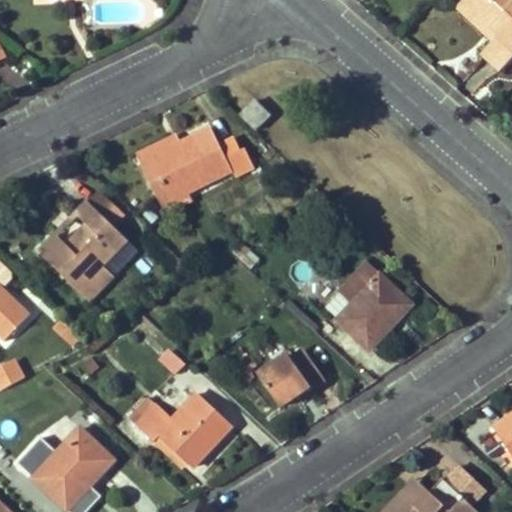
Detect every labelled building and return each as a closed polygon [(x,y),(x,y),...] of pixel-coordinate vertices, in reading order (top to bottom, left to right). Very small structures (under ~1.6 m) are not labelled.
[(500,32),(465,0),(462,0),(456,7),(492,41),(500,32)] [(511,0),(465,0),(500,32),(492,41),(485,48),(505,67),(511,59),(511,0)] [(242,114),(256,128),(268,115),(254,102),(242,114)] [(180,144),(141,163),(162,204),(189,191),(233,170),(236,177),(255,168),(246,148),(241,150),(236,138),(221,145),(213,129),(180,144)] [(141,163),(180,144),(177,138),(138,157),(141,163)] [(99,190),(88,201),(114,226),(124,215),(99,190)] [(189,191),(162,204),(165,211),(192,198),(189,191)] [(87,223),(66,245),(55,234),(40,250),(90,299),(114,274),(102,263),(126,239),(114,226),(88,201),(76,213),(87,223)] [(102,263),(114,274),(138,250),(126,239),(102,263)] [(0,335),(5,340),(30,313),(0,284),(8,276),(8,268),(0,260),(0,335)] [(394,324),(388,318),(406,299),(368,264),(343,291),(355,303),(339,320),(369,350),(394,324)] [(355,303),(343,291),(326,308),(339,320),(355,303)] [(388,318),(394,324),(412,305),(406,299),(388,318)] [(55,328),(69,342),(77,333),(63,320),(55,328)] [(167,348),(157,360),(175,375),(185,363),(167,348)] [(259,375),(281,406),(298,394),(300,396),(326,377),(306,350),(292,359),(289,354),(259,375)] [(0,365),(0,391),(26,376),(14,357),(0,365)] [(160,437),(185,461),(193,468),(232,425),(199,395),(174,422),(157,405),(137,427),(155,443),(160,437)] [(511,414),(494,427),(511,453),(511,414)] [(83,483),(88,487),(114,460),(81,427),(34,478),(63,505),(83,483)] [(155,443),(180,466),(185,461),(160,437),(155,443)] [(422,499),(408,486),(384,511),(478,511),(472,505),(486,490),(460,466),(445,481),(442,478),(429,491),(422,499)] [(422,499),(429,491),(416,479),(408,486),(422,499)] [(63,505),(67,509),(88,487),(83,483),(63,505)]
